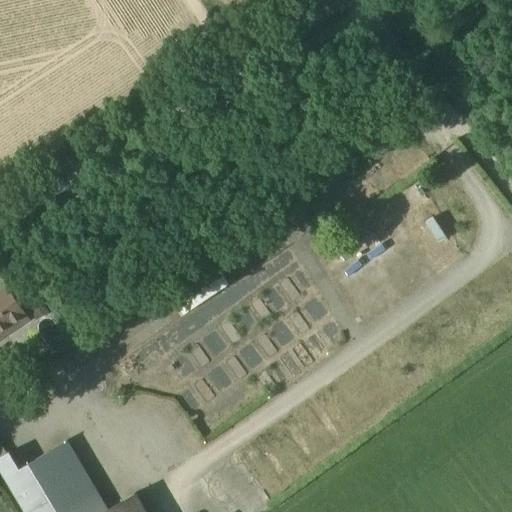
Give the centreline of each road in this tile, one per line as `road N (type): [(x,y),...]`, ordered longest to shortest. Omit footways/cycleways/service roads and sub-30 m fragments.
road 1 (tertiary): [(332,0),(0,219)]
road 2 (unclassified): [(446,117),(360,0)]
